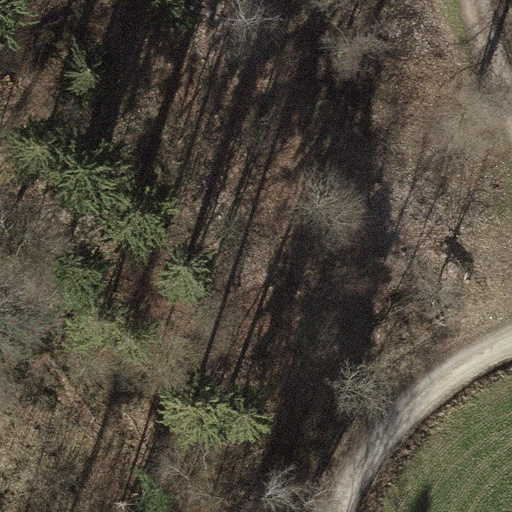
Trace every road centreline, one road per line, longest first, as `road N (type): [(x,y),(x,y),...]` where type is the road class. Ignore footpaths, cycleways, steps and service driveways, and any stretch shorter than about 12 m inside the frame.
road 1 (track): [(399,511),(435,436),(511,367)]
road 2 (track): [(466,0),(511,124)]
